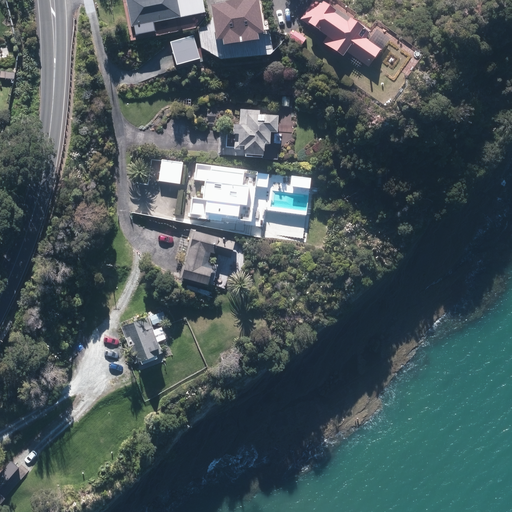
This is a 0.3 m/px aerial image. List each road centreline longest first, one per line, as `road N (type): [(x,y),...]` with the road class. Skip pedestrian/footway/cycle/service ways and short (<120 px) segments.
road 1 (primary): [(0,297),(45,169),(56,48),(51,0)]
road 2 (unknown): [(88,0),(115,109),(122,199)]
